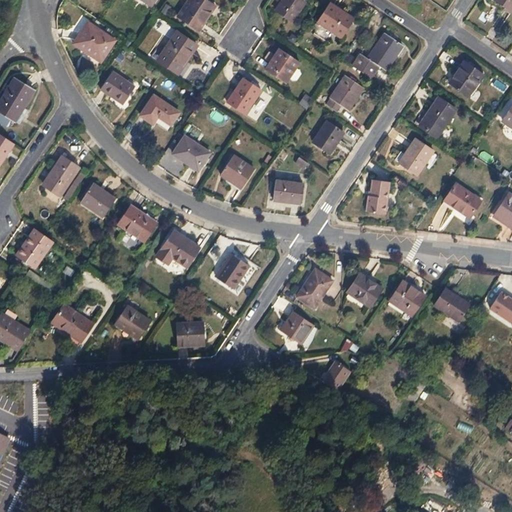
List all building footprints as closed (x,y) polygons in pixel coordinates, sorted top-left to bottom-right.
[(196,32),(208,16),(205,14),(211,5),(202,0),(184,0),(187,2),(175,18),(196,32)] [(290,24),(304,5),(296,0),(281,0),(273,12),(290,24)] [(511,9),(511,0),(492,0),(492,1),(510,13),(511,9)] [(205,14),(208,16),(214,7),(211,5),(205,14)] [(338,39),(350,23),(338,15),(339,12),(328,5),(315,23),(338,39)] [(114,43),(86,24),(71,46),(79,51),(80,49),(100,63),(114,43)] [(181,61),(183,63),(195,46),(176,33),(156,62),(173,74),(181,61)] [(351,67),(368,79),(376,67),(383,72),(400,47),(383,35),(366,60),(358,55),(351,67)] [(298,64),(278,50),(263,71),(284,85),(298,64)] [(175,75),(183,63),(181,61),(173,74),(175,75)] [(483,75),(463,62),(453,75),(456,76),(449,86),(467,99),(483,75)] [(133,88),(111,73),(99,91),(121,106),(133,88)] [(361,89),(344,78),(325,106),(335,114),(339,107),(346,112),(361,89)] [(234,95),(227,105),(242,116),(259,91),(242,79),(232,93),(234,95)] [(6,131),(11,123),(9,122),(18,107),(22,110),(32,93),(14,81),(0,103),(0,129),(3,132),(6,131)] [(225,104),(227,105),(234,95),(232,93),(225,104)] [(303,94),(298,103),(306,107),(310,98),(303,94)] [(177,115),(151,97),(138,117),(150,126),(155,119),(169,127),(177,115)] [(428,118),(421,129),(435,139),(454,111),(437,99),(425,116),(428,118)] [(511,127),(511,104),(502,120),(511,127)] [(9,122),(11,123),(14,124),(22,110),(18,107),(9,122)] [(418,127),(421,129),(428,118),(425,116),(418,127)] [(328,156),(342,135),(326,124),(311,144),(328,156)] [(184,133),(199,141),(203,132),(188,125),(184,133)] [(0,166),(13,146),(0,137),(0,166)] [(197,173),(209,155),(183,138),(171,156),(197,173)] [(416,176),(432,152),(414,140),(397,163),(416,176)] [(489,164),(493,158),(482,150),(478,157),(489,164)] [(239,191),(252,171),(231,157),(218,177),(239,191)] [(305,164),(296,158),(292,164),(301,170),(305,164)] [(54,173),(43,189),(58,199),(77,170),(60,159),(52,171),(54,173)] [(41,187),(43,189),(54,173),(52,171),(41,187)] [(384,215),(388,183),(370,181),(368,197),(366,197),(364,212),(384,215)] [(299,206),(301,186),(274,183),(271,203),(299,206)] [(468,219),(480,202),(454,184),(442,203),(449,208),(450,206),(468,219)] [(97,193),(99,190),(91,186),(79,205),(102,220),(113,203),(97,193)] [(114,201),(99,190),(97,193),(113,203),(114,201)] [(509,223),(508,226),(511,228),(511,199),(506,195),(494,214),(509,223)] [(116,226),(120,229),(141,243),(143,244),(156,225),(129,208),(116,226)] [(493,216),(508,226),(509,223),(494,214),(493,216)] [(141,243),(120,229),(118,232),(127,238),(125,241),(136,249),(141,243)] [(51,244),(33,232),(15,258),(32,271),(51,244)] [(198,250),(173,233),(155,259),(167,267),(172,260),(186,270),(198,250)] [(247,267),(231,256),(215,280),(231,291),(247,267)] [(319,279),(321,276),(314,271),(311,274),(319,279)] [(331,283),(321,276),(319,279),(311,274),(295,299),(313,311),(331,283)] [(380,291),(358,276),(346,294),(368,309),(380,291)] [(405,309),(412,314),(423,297),(410,288),(409,289),(401,284),(388,303),(403,313),(405,309)] [(455,300),(456,298),(443,290),(433,306),(457,322),(467,307),(455,300)] [(511,302),(499,294),(488,310),(511,326),(511,302)] [(92,327),(63,307),(51,325),(80,344),(92,327)] [(148,324),(126,309),(114,326),(136,342),(148,324)] [(410,317),(412,314),(405,309),(403,313),(410,317)] [(312,329),(313,327),(291,313),(278,333),(300,348),(301,346),(306,350),(311,343),(315,331),(312,329)] [(29,334),(0,316),(0,341),(18,352),(29,334)] [(186,345),(203,344),(201,324),(176,326),(177,348),(186,348),(186,345)] [(347,351),(353,340),(347,337),(342,348),(347,351)] [(333,379),(327,388),(336,393),(346,378),(335,371),(331,378),(333,379)] [(423,389),(417,398),(424,403),(430,393),(423,389)]
